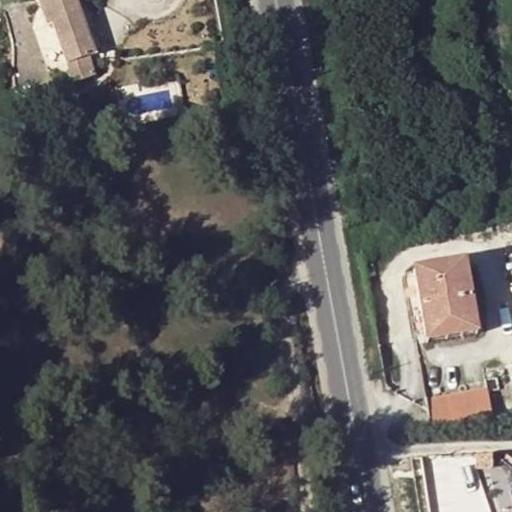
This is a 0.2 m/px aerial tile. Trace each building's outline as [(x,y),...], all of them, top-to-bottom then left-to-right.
[(67,62),(92,53),(74,0),(39,0),(48,23),(53,21),(67,62)] [(411,269),(422,331),(473,323),(462,260),(411,269)] [(475,333),(473,323),(422,331),(424,342),(475,333)] [(494,377),(482,379),(484,391),(497,389),(494,377)] [(483,389),(423,400),(429,432),(488,421),(483,389)] [(497,463),(506,470),(511,463),(503,455),(497,463)]
